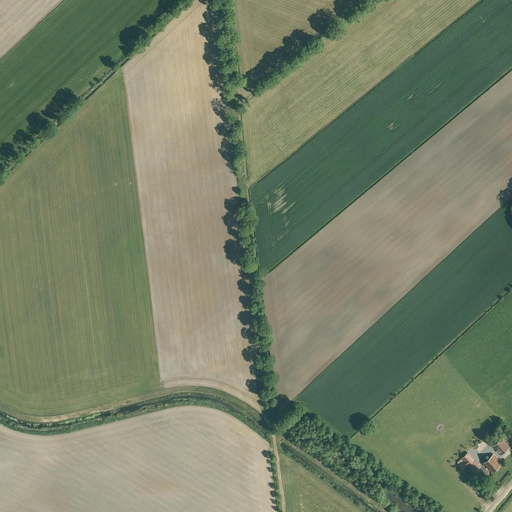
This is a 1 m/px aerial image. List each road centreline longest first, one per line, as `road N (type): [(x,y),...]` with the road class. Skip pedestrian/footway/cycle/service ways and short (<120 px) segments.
road 1 (track): [(220,0),(281,511)]
road 2 (track): [(0,407),(34,420),(73,417),(208,389),(254,413),(384,511)]
